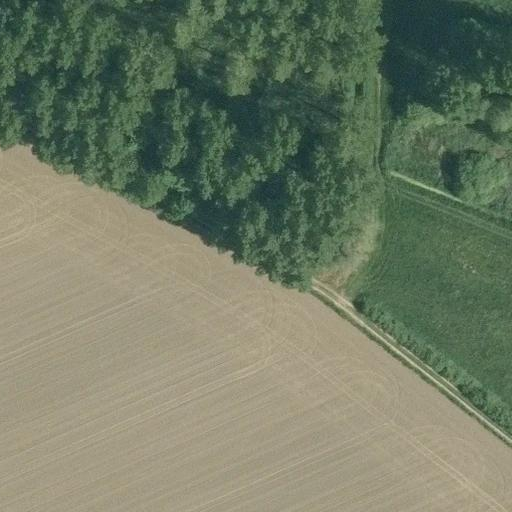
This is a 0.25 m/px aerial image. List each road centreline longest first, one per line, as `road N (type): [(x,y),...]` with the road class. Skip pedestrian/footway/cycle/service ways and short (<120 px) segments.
road 1 (track): [(0,107),(325,291)]
road 2 (track): [(325,291),(511,435)]
